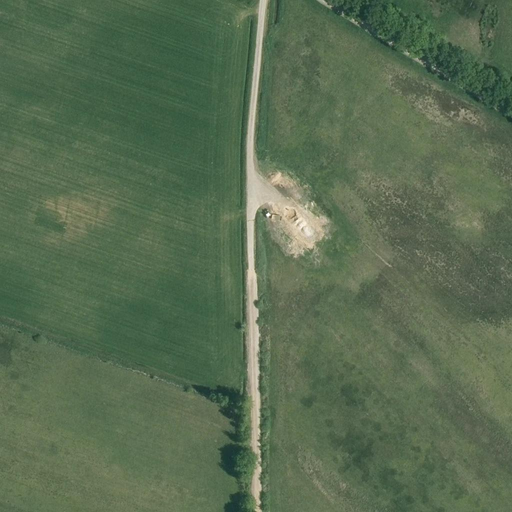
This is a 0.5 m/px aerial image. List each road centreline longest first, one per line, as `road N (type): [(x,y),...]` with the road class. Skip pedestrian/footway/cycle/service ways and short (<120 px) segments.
road 1 (track): [(257,511),(249,145),(264,0)]
road 2 (track): [(323,0),(511,114)]
